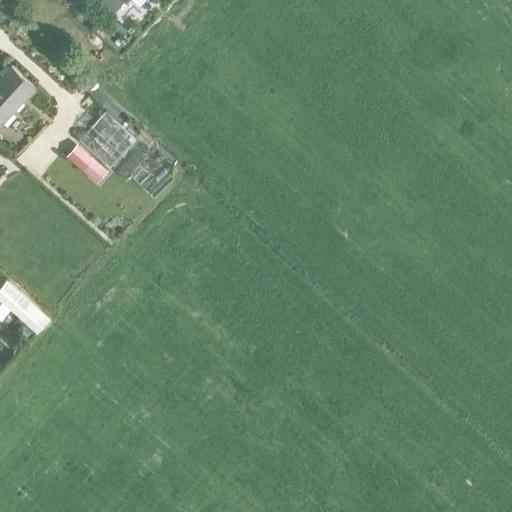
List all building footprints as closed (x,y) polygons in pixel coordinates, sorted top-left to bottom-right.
[(102,0),(114,10),(115,9),(123,0),(126,0),(127,0),(126,0),(102,0)] [(0,123),(0,124),(34,85),(10,64),(0,75),(0,123)] [(79,138),(110,166),(136,137),(106,109),(79,138)] [(97,181),(107,169),(78,143),(68,155),(97,181)] [(7,278),(0,285),(0,299),(2,301),(0,303),(0,318),(2,320),(11,309),(37,333),(51,317),(7,278)] [(34,331),(23,321),(15,330),(26,339),(34,331)]
